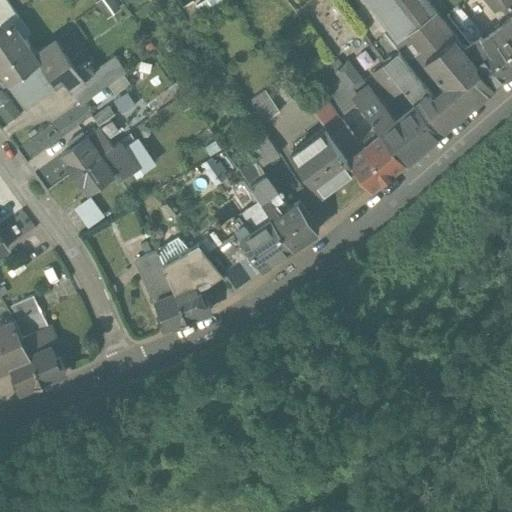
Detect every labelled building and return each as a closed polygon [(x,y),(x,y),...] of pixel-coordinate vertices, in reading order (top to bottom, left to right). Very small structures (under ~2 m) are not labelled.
[(4,0),(0,0),(0,24),(2,28),(11,21),(23,38),(29,33),(4,0)] [(444,23),(425,0),(422,0),(419,3),(416,0),(365,0),(400,45),(397,47),(428,85),(438,76),(427,62),(456,39),(444,23)] [(509,11),(500,0),(482,0),(498,19),(509,11)] [(511,0),(501,0),(511,13),(511,0)] [(2,28),(0,29),(0,67),(29,46),(23,38),(11,21),(2,28)] [(467,53),(456,39),(427,62),(438,76),(449,91),(435,102),(399,59),(388,67),(407,93),(409,95),(419,107),(443,135),(501,89),(471,50),(467,53)] [(511,39),(500,49),(511,64),(511,39)] [(54,40),(35,54),(29,46),(0,67),(0,70),(25,105),(61,79),(69,90),(83,81),(73,67),(54,40)] [(494,42),(487,46),(484,42),(471,50),(501,89),(511,80),(511,64),(500,49),(494,42)] [(93,73),(83,60),(73,67),(83,81),(69,90),(80,106),(112,83),(101,68),(93,73)] [(407,93),(388,67),(377,76),(396,101),(407,93)] [(419,107),(394,127),(387,118),(392,115),(367,82),(362,86),(367,92),(356,101),(370,118),(377,127),(384,135),(407,164),(443,135),(419,107)] [(256,117),(273,105),(264,92),(246,104),(256,117)] [(346,128),(329,106),(317,115),(329,131),(343,150),(355,142),(355,140),(347,128),(346,128)] [(108,108),(93,118),(99,127),(114,116),(108,108)] [(377,127),(370,118),(362,125),(369,133),(377,127)] [(100,130),(88,138),(87,138),(62,155),(74,173),(112,147),(100,130)] [(329,131),(327,133),(328,134),(296,158),(295,157),(293,158),(323,198),(359,171),(343,150),(329,131)] [(384,135),(362,152),(355,142),(343,150),(359,171),(374,191),(407,164),(384,135)] [(120,142),(112,147),(74,173),(88,193),(113,176),(116,181),(138,167),(120,142)] [(278,206),(262,182),(258,185),(260,189),(253,194),(272,223),(273,224),(282,217),(276,207),(278,206)] [(90,196),(73,205),(84,225),(101,216),(90,196)] [(282,217),(273,224),(293,253),(318,235),(298,206),(282,217)] [(272,223),(241,243),(241,244),(251,258),(262,273),(293,253),(273,224),(272,223)] [(232,240),(207,258),(222,279),(251,258),(241,244),(237,247),(232,240)] [(198,248),(162,267),(170,284),(176,300),(189,328),(203,322),(202,320),(211,316),(205,303),(202,304),(198,294),(207,289),(192,268),(207,258),(198,248)] [(222,279),(207,258),(192,268),(207,289),(222,279)] [(170,284),(163,287),(166,293),(162,294),(165,300),(160,302),(162,306),(176,300),(170,284)] [(32,300),(11,308),(17,324),(38,316),(32,300)] [(162,306),(155,309),(160,321),(158,322),(164,336),(171,332),(173,335),(189,328),(176,300),(162,306)] [(14,325),(0,330),(0,376),(9,373),(13,382),(11,383),(17,396),(26,393),(27,394),(41,388),(21,342),(14,325)] [(43,354),(35,336),(21,342),(41,388),(58,382),(57,380),(64,378),(58,364),(55,365),(50,352),(43,354)]
